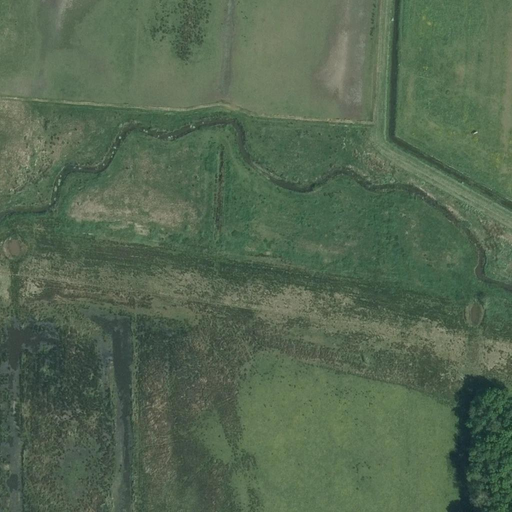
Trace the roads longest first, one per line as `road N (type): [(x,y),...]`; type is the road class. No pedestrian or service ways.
road 1 (track): [(511,346),(0,268)]
road 2 (track): [(511,219),(382,143),(386,0)]
